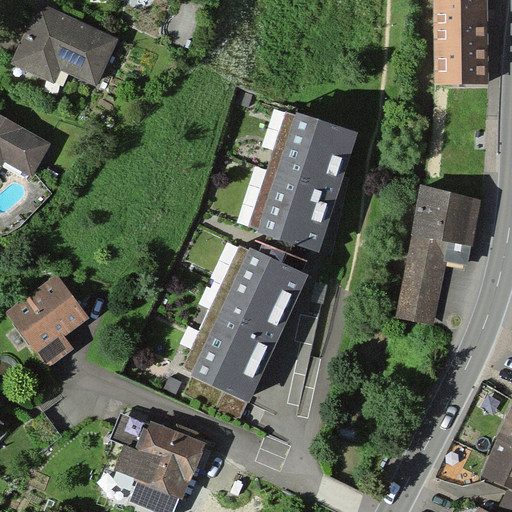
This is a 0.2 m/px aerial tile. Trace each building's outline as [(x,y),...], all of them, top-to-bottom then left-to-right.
[(486,0),(434,0),(438,84),(489,82),(486,0)] [(91,87),(110,38),(32,7),(7,67),(55,86),(60,75),(91,87)] [(0,170),(23,183),(44,145),(0,121),(0,170)] [(357,138),(303,121),(265,235),(319,252),(357,138)] [(470,271),(481,206),(421,196),(399,322),(437,329),(448,268),(470,271)] [(249,401),(306,281),(255,258),(199,377),(249,401)] [(42,372),(70,353),(60,338),(83,322),(53,280),(2,315),(42,372)] [(511,409),(496,445),(511,452),(511,409)] [(185,503),(204,451),(131,425),(112,477),(185,503)] [(511,452),(496,445),(480,481),(505,495),(511,497),(511,452)] [(511,511),(511,497),(505,495),(496,511),(511,511)]
